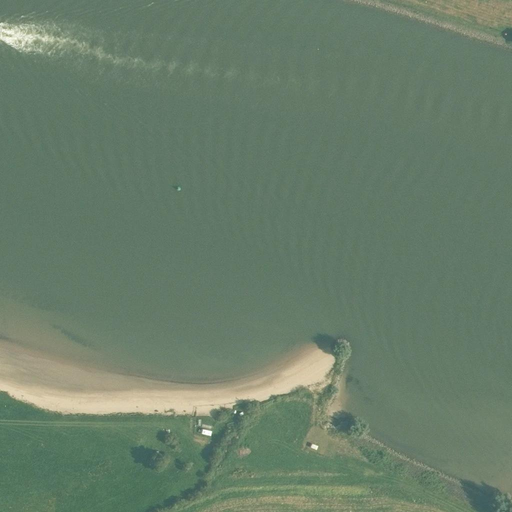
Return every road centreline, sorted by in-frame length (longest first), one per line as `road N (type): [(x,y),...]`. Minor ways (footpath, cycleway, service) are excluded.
road 1 (track): [(205,475),(381,473),(473,511)]
road 2 (track): [(168,424),(0,421)]
